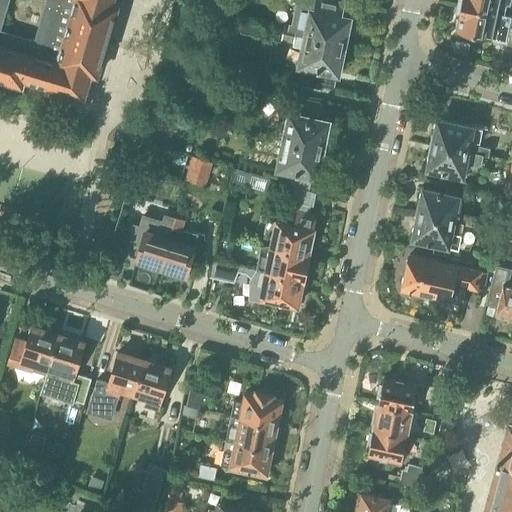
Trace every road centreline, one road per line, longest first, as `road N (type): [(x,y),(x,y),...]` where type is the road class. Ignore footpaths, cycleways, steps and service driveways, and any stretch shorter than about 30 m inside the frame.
road 1 (residential): [(336,368),(0,267)]
road 2 (residential): [(347,320),(402,59)]
road 3 (residential): [(511,362),(347,320)]
road 4 (residential): [(307,511),(336,368)]
